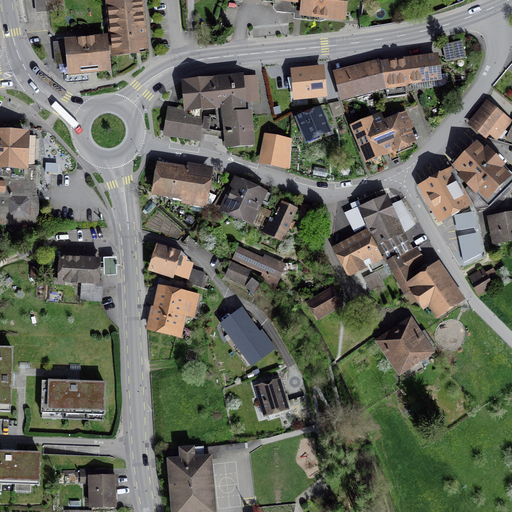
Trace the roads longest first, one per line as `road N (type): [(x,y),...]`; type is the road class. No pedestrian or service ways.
road 1 (secondary): [(126,108),(162,72),(191,60),(417,32),(498,5)]
road 2 (primary): [(113,158),(129,242),(138,443)]
road 3 (residential): [(135,141),(306,192),(356,191),(398,176)]
road 4 (residential): [(398,176),(463,109),(495,61),(498,5)]
road 5 (residential): [(398,176),(470,296),(511,339)]
road 6 (residential): [(138,443),(0,442)]
